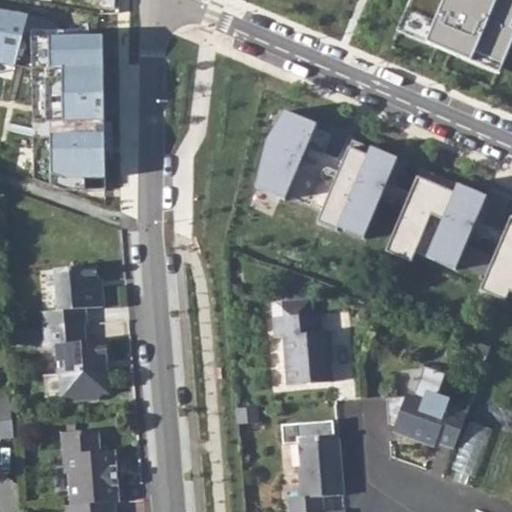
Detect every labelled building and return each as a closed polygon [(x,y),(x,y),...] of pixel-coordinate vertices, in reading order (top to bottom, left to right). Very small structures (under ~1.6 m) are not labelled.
[(511,48),(511,0),(411,0),(398,32),(501,76),(511,48)] [(0,10),(0,77),(12,80),(30,16),(0,10)] [(103,37),(32,38),(34,146),(18,145),(18,170),(35,183),(105,192),(104,106),(103,37)] [(242,98),(222,96),(218,134),(250,138),(256,77),(244,76),(242,98)] [(391,196),(405,157),(350,137),(343,156),(328,151),(336,130),(284,110),(254,189),(370,232),(384,193),(391,196)] [(461,269),(490,195),(422,169),(391,251),(416,260),(419,253),(461,269)] [(511,209),(485,290),(508,298),(510,293),(511,293),(511,209)] [(54,273),(57,316),(42,317),(44,330),(45,330),(85,327),(83,315),(101,314),(99,292),(95,292),(94,269),(54,273)] [(283,382),(327,379),(325,345),(327,345),(326,330),(318,331),(317,312),(308,312),(307,297),(278,300),(279,315),(269,315),(271,340),(280,340),(283,382)] [(269,315),(279,315),(278,300),(268,300),(269,315)] [(59,347),(60,375),(63,374),(64,396),(70,396),(75,401),(95,400),(100,393),(108,393),(105,362),(108,362),(107,342),(86,344),(85,327),(45,330),(44,330),(46,348),(59,347)] [(460,352),(486,363),(492,348),(467,337),(460,352)] [(407,396),(382,398),(385,422),(395,425),(401,428),(399,433),(431,445),(433,440),(453,447),(466,413),(446,405),(447,402),(435,397),(443,373),(423,366),(413,394),(408,392),(407,396)] [(236,421),(256,419),(255,405),(235,407),(236,421)] [(472,420),(455,467),(478,475),(495,428),(472,420)] [(11,424),(0,424),(0,442),(12,441),(11,424)] [(117,504),(113,454),(98,455),(97,433),(65,435),(61,441),(62,455),(67,458),(68,477),(70,509),(115,505),(117,504)] [(296,437),(298,495),(285,496),(286,511),(287,511),(321,509),(320,494),(339,492),(336,460),(331,460),(330,451),(336,445),(335,437),(329,433),(296,437)]
